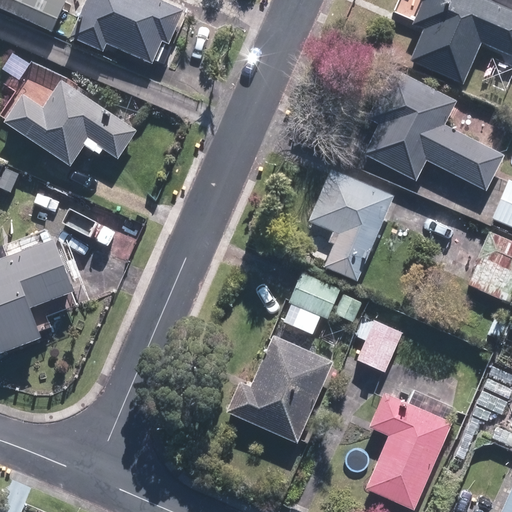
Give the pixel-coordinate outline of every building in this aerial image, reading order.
[(0,0),(0,8),(56,34),(71,2),(66,0),(0,0)] [(92,0),(75,41),(107,55),(111,45),(156,64),(166,40),(171,42),(184,11),(157,0),(92,0)] [(511,9),(490,0),(420,0),(424,1),(414,24),(426,29),(412,61),(464,84),(482,43),(511,55),(511,9)] [(458,99),(396,68),(370,118),(380,123),(363,155),(415,181),(426,161),(486,191),(505,155),(445,125),(458,99)] [(141,130),(64,81),(45,110),(24,96),(6,124),(72,167),(85,147),(96,154),(100,147),(121,160),(141,130)] [(360,279),(396,194),(332,168),(310,220),(333,230),(328,241),(335,244),(326,265),(360,279)] [(511,179),(510,178),(493,217),(511,225),(511,179)] [(511,296),(511,239),(491,230),(467,283),(509,302),(511,296)] [(0,339),(5,355),(45,340),(35,310),(79,294),(57,240),(0,261),(0,339)] [(328,282),(301,270),(288,301),(292,303),(285,319),(313,331),(319,317),(328,321),(339,296),(325,290),(328,282)] [(387,370),(399,337),(359,322),(354,337),(368,342),(361,360),(387,370)] [(242,379),(228,410),(298,441),(310,416),(304,413),(311,395),(317,398),(334,360),(273,333),(251,383),(242,379)] [(413,509),(453,422),(385,392),(370,425),(392,434),(367,488),(413,509)] [(511,511),(511,484),(500,511),(511,511)]
